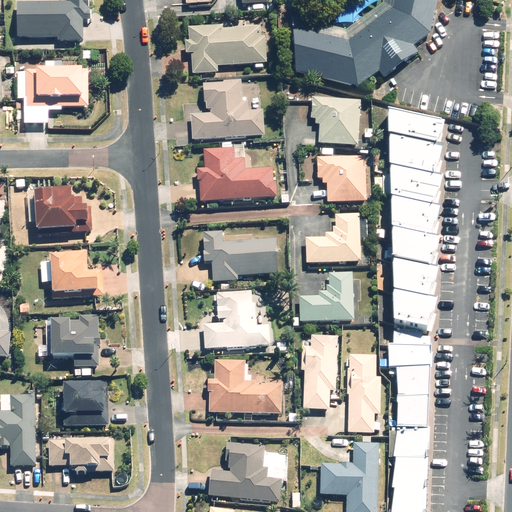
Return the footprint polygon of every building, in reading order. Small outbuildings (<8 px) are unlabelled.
[(92,11),(91,0),(71,0),(72,5),(20,4),(20,38),(59,39),(59,43),(85,43),(86,22),(93,22),(93,11),(92,11)] [(283,70),(359,84),(426,33),(432,0),(385,0),(385,5),(341,34),(285,25),(283,70)] [(242,26),(190,29),(191,42),(188,42),(188,55),(191,55),(192,76),(221,75),(221,68),(268,65),(267,38),(262,38),(262,27),(242,28),(242,26)] [(64,71),(64,63),(47,63),(47,71),(19,70),(18,99),(28,100),(28,108),(89,109),(89,72),(64,71)] [(225,86),(206,86),(207,109),(214,109),(214,116),(193,116),(194,140),(266,137),(265,111),(250,111),(249,103),(244,103),(243,81),(225,82),(225,86)] [(313,120),(317,121),(316,126),(323,126),(322,144),(359,147),(362,102),(314,99),(313,120)] [(443,137),(446,127),(390,114),(389,137),(436,149),(441,137),(443,137)] [(389,137),(391,169),(434,179),(439,164),(441,164),(444,150),(436,149),(389,137)] [(276,184),(275,170),(247,172),(247,160),(238,161),(237,150),(206,151),(207,171),(201,171),(203,202),(279,198),(278,184),(276,184)] [(366,158),(320,158),(320,180),(324,180),(324,185),(328,185),(328,204),(366,204),(366,158)] [(434,179),(391,169),(391,199),(432,210),(439,195),(443,181),(434,179)] [(385,177),(376,176),(376,195),(384,195),(385,177)] [(38,191),(30,192),(31,224),(40,224),(40,236),(94,235),(93,209),(85,209),(85,201),(73,201),(73,188),(38,189),(38,191)] [(432,210),(391,199),(392,231),(432,239),(439,226),(442,211),(432,210)] [(309,265),(363,264),(363,240),(369,240),(369,221),(361,221),(361,215),(337,215),(337,228),(334,228),(334,233),(327,233),(327,239),(308,239),(309,265)] [(432,239),(392,231),(394,262),(431,270),(437,257),(441,241),(432,239)] [(240,277),(281,276),(281,241),(225,242),(224,234),(206,234),(206,263),(215,263),(215,283),(240,283),(240,277)] [(42,264),(42,283),(53,283),(53,300),(105,300),(105,273),(90,273),(90,256),(53,256),(53,264),(42,264)] [(431,270),(394,262),(393,293),(429,300),(436,286),(438,272),(431,270)] [(322,297),(301,298),(302,323),(355,321),(354,274),(331,275),(331,278),(327,278),(327,282),(321,283),(322,297)] [(260,349),(271,349),(272,328),(258,327),(259,305),(254,305),(254,293),(219,292),(218,321),(225,321),(225,326),(206,326),(205,349),(253,351),(253,348),(260,349)] [(393,293),(394,323),(427,332),(434,317),(437,302),(429,300),(393,293)] [(48,330),(42,330),(41,358),(77,359),(77,368),(102,369),(102,359),(98,359),(99,347),(103,347),(103,337),(100,336),(101,318),(82,317),(82,323),(79,323),(79,327),(74,327),(75,323),(60,323),(60,320),(49,320),(48,330)] [(0,357),(11,359),(14,333),(0,332),(1,322),(0,321),(0,357)] [(389,368),(397,369),(430,370),(433,370),(433,355),(430,355),(431,337),(424,337),(424,334),(396,333),(395,345),(390,345),(389,368)] [(312,349),(305,348),(303,373),(307,373),(305,410),(331,411),(332,392),(337,392),(340,338),(313,337),(312,349)] [(351,397),(350,416),(349,416),(348,434),(376,435),(377,416),(382,416),(383,379),(377,379),(378,357),(351,356),(350,397),(351,397)] [(212,382),(211,413),(284,416),(285,387),(265,386),(265,383),(247,382),(248,362),(218,361),(217,382),(212,382)] [(397,369),(398,397),(429,397),(430,370),(397,369)] [(78,388),(68,388),(68,427),(111,427),(111,421),(107,421),(107,415),(111,415),(111,383),(78,383),(78,388)] [(13,397),(13,413),(0,412),(0,446),(12,447),(12,468),(38,467),(37,397),(13,397)] [(398,397),(398,427),(428,428),(429,397),(398,397)] [(397,457),(396,459),(426,460),(427,451),(429,451),(430,428),(428,428),(398,427),(394,457),(397,457)] [(72,468),(72,472),(79,472),(79,469),(104,469),(104,461),(115,461),(115,442),(51,442),(51,467),(72,468)] [(227,471),(226,477),(213,476),(211,496),(282,504),(284,480),(270,479),(271,469),(266,469),(268,447),(230,443),(227,462),(231,463),(230,472),(227,471)] [(378,511),(380,446),(356,445),(355,465),(323,465),(322,495),(349,496),(348,511),(378,511)] [(392,489),(395,489),(425,490),(425,483),(428,483),(428,460),(426,460),(396,459),(392,489)] [(395,489),(392,511),(426,511),(427,490),(425,490),(395,489)] [(302,511),(302,491),(293,491),(292,511),(302,511)]
